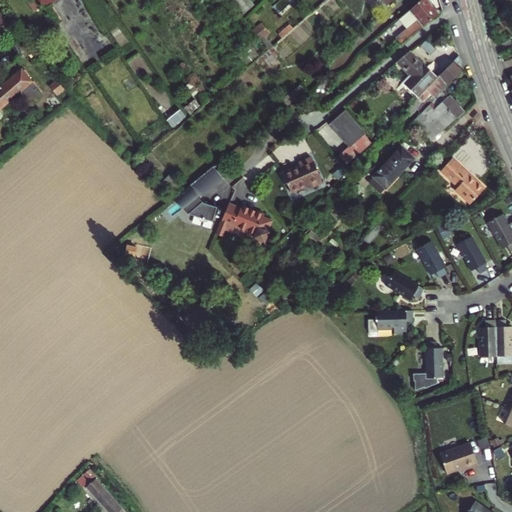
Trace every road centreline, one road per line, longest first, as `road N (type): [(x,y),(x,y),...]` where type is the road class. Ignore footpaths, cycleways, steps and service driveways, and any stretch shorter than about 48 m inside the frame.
road 1 (residential): [(463,1),(234,189)]
road 2 (secondary): [(511,148),(463,1)]
